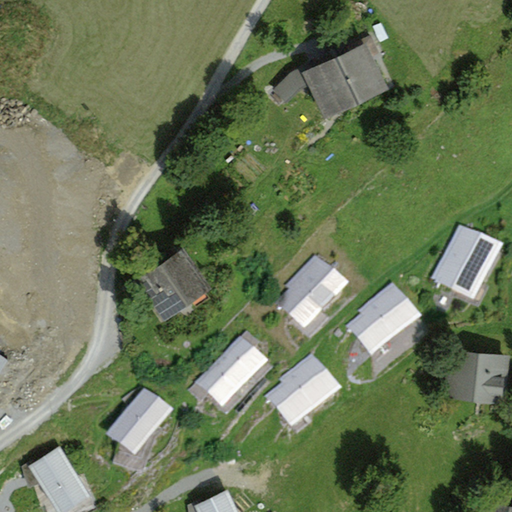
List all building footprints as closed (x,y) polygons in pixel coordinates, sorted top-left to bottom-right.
[(315,76),(329,105),(380,80),(362,44),(330,60),(326,52),(318,56),(322,64),(311,69),(315,76)] [(318,56),(290,70),(298,84),(307,80),(315,76),(311,69),(322,64),(318,56)] [(290,70),(274,87),(284,98),(298,84),(290,70)] [(329,105),(315,76),(307,80),(322,109),(329,105)] [(463,234),(457,230),(441,259),(448,263),(463,234)] [(455,292),(469,300),(477,284),(495,251),(463,234),(448,263),(441,259),(431,276),(439,280),(437,283),(455,292)] [(140,280),(160,309),(198,283),(179,254),(140,280)] [(301,269),(307,274),(317,264),(311,258),(301,269)] [(291,317),(302,328),(318,311),(341,288),(317,264),(307,274),(301,269),(284,286),(290,291),(278,304),(291,317)] [(477,284),(469,300),(455,292),(453,297),(475,309),(486,289),(477,284)] [(357,310),(362,316),(393,293),(388,286),(357,310)] [(383,343),(414,320),(393,293),(362,316),(349,327),(360,342),(370,354),(383,343)] [(285,323),(305,343),(328,320),(318,311),(302,328),(291,317),(285,323)] [(237,344),(218,363),(240,385),(248,377),(260,365),(247,352),(250,349),(255,344),(244,334),(235,343),(237,344)] [(383,343),(370,354),(360,342),(358,343),(374,363),(390,351),(383,343)] [(256,384),(270,369),(250,349),(247,352),(260,365),(248,377),(256,384)] [(446,388),(498,395),(502,357),(450,350),(446,388)] [(279,378),(284,385),(312,363),(307,357),(279,378)] [(231,394),(240,385),(218,363),(199,383),(197,381),(188,390),(199,401),(204,396),(207,393),(220,406),(231,394)] [(303,415),(334,392),(312,363),(284,385),(268,397),(280,414),(290,426),(303,415)] [(117,444),(132,456),(165,415),(143,398),(146,394),(138,388),(122,398),(131,412),(110,438),(117,444)] [(231,394),(220,406),(207,393),(204,396),(224,416),(238,401),(231,394)] [(303,415),(290,426),(280,414),(278,415),(294,435),(310,423),(303,415)] [(111,464),(141,474),(154,437),(149,435),(132,456),(117,444),(111,464)] [(35,467),(57,505),(81,491),(72,475),(56,447),(32,461),(30,458),(21,464),(23,470),(35,467)] [(45,511),(63,511),(91,504),(82,472),(72,475),(81,491),(57,505),(35,467),(23,470),(26,482),(36,480),(45,511)] [(232,511),(223,492),(198,503),(196,499),(187,504),(188,510),(200,508),(202,511),(232,511)] [(511,511),(511,507),(484,503),(482,511),(511,511)]
